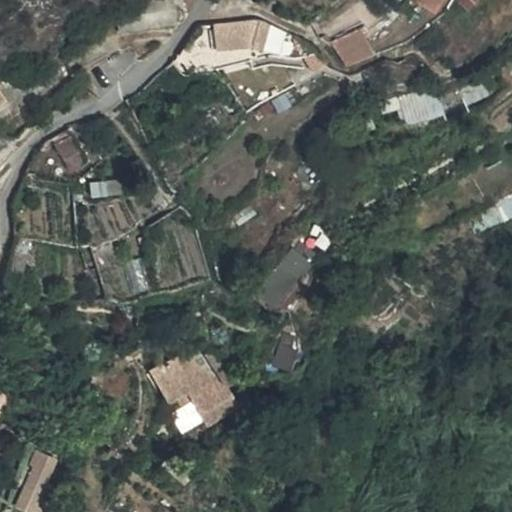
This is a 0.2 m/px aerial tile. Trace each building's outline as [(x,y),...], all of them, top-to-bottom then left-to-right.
[(171,0),(161,0),(115,9),(122,40),(176,30),(171,0)] [(249,43),(247,20),(209,23),(212,46),(249,43)] [(247,20),(249,43),(257,43),(270,24),(247,20)] [(332,51),(365,26),(363,22),(324,46),(332,51)] [(376,46),(365,26),(332,51),(348,63),(376,46)] [(488,94),(480,78),(456,92),(464,107),(488,94)] [(437,116),(431,103),(383,127),(388,139),(403,132),(409,142),(433,129),(427,120),(437,116)] [(61,140),(74,164),(83,160),(70,135),(61,140)] [(376,152),(369,135),(348,145),(355,163),(376,152)] [(74,164),(61,140),(51,145),(62,170),(74,164)] [(317,265),(295,247),(255,301),(277,319),(317,265)] [(239,403),(225,379),(233,374),(210,336),(154,369),(171,397),(176,394),(183,406),(192,400),(205,423),(239,403)] [(32,511),(42,511),(63,456),(38,448),(17,507),(32,511)]
